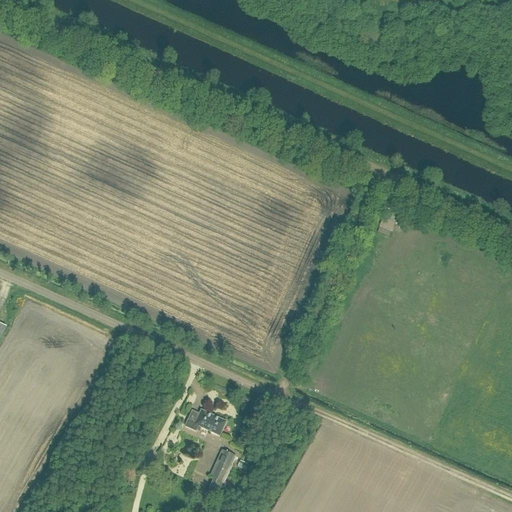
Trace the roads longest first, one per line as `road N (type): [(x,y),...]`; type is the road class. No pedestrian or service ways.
road 1 (tertiary): [(511,231),(0,1)]
road 2 (track): [(380,172),(279,397),(511,498)]
road 3 (unclassified): [(279,397),(0,272)]
road 4 (track): [(198,361),(154,449),(134,511)]
